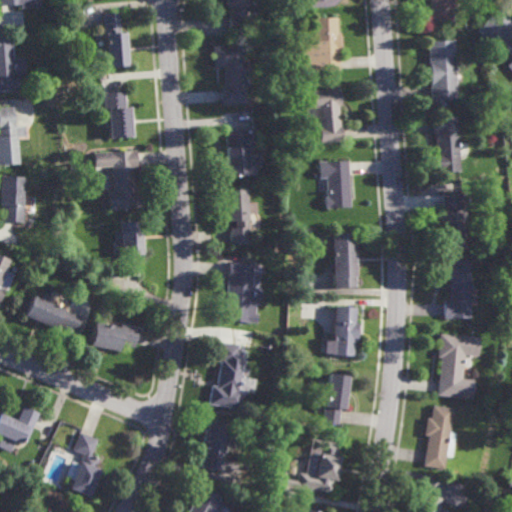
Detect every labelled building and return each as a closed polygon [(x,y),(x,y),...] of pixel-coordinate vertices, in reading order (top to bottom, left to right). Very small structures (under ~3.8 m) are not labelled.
[(247,0),(248,5),(247,6),(248,15),(258,15),(258,30),(248,30),(248,32),(229,33),(229,15),(232,15),(231,7),(227,7),(226,0),(247,0)] [(454,0),(455,7),(451,7),(452,23),(425,24),(424,9),(422,9),(421,0),(454,0)] [(511,57),(483,22),(500,8),(511,23),(511,57)] [(120,32),(126,32),(128,66),(106,68),(106,58),(100,59),(99,49),(105,48),(104,34),(103,34),(102,13),(119,12),(120,32)] [(335,32),(338,32),(339,51),(336,51),(338,71),(299,73),(298,56),(300,56),(299,45),(312,44),(311,17),(334,16),(335,32)] [(12,59),(23,59),(24,75),(18,75),(19,90),(19,92),(0,93),(0,35),(10,35),(12,59)] [(430,101),(426,42),(452,40),(456,99),(430,101)] [(244,62),(249,62),(249,76),(244,76),(246,104),(221,105),(220,88),(224,87),(224,66),(214,67),(212,46),(243,44),(244,62)] [(339,141),(317,143),(316,127),(317,127),(315,108),(305,108),(303,91),(336,88),(338,105),(336,106),(339,141)] [(126,108),(129,108),(131,137),(108,139),(106,111),(103,110),(102,94),(124,92),(126,108)] [(13,126),(24,126),(24,137),(14,137),(16,165),(0,166),(0,108),(12,108),(13,126)] [(459,171),(435,173),(434,159),(436,159),(434,134),(431,134),(430,118),(455,116),(459,171)] [(228,177),(224,132),(252,130),(254,159),(248,159),(250,176),(228,177)] [(136,168),(132,169),(133,190),(138,190),(139,208),(139,209),(108,211),(106,191),(112,191),(111,167),(93,168),(92,154),(135,151),(136,168)] [(348,207),(326,208),(326,209),(323,209),(322,197),(324,197),(323,179),(316,179),(315,162),(323,162),(346,161),(348,207)] [(22,224),(0,222),(0,177),(22,178),(21,188),(23,190),(23,196),(21,198),(20,206),(22,206),(22,224)] [(246,204),(252,203),(253,214),(247,214),(249,245),(229,246),(228,229),(235,229),(234,222),(226,222),(224,191),(245,190),(246,204)] [(441,249),(440,214),(441,214),(441,194),(461,193),(463,248),(441,249)] [(142,256),(136,256),(138,276),(122,278),(120,257),(121,257),(120,243),(113,243),(113,232),(119,232),(118,224),(139,222),(142,256)] [(352,242),(354,242),(354,278),(353,278),(353,288),(332,289),(331,234),(352,234),(352,242)] [(469,319),(442,319),(442,301),(449,301),(449,278),(440,278),(440,260),(469,260),(469,319)] [(259,307),(255,306),(255,315),(258,315),(257,325),(250,324),(250,325),(223,323),(228,263),(253,265),(252,288),(260,288),(259,307)] [(48,299),(46,304),(80,318),(74,332),(56,325),(53,330),(22,318),(30,298),(39,301),(41,296),(48,299)] [(354,342),(351,342),(350,358),(336,358),(336,357),(329,356),(322,355),(322,341),(330,342),(332,308),(354,309),(353,325),(355,325),(354,342)] [(119,331),(119,327),(136,330),(136,340),(133,349),(119,347),(118,354),(88,348),(92,325),(119,331)] [(469,356),(463,356),(461,380),(473,381),(471,397),(436,395),(439,358),(436,358),(438,335),(471,338),(469,356)] [(239,389),(243,389),(240,408),(209,403),(211,385),(217,386),(220,363),(215,363),(218,344),(238,347),(238,352),(244,353),(239,389)] [(341,407),(338,407),(336,422),(320,421),(322,404),(323,390),(324,390),(325,377),(345,379),(341,407)] [(443,468),(422,465),(426,435),(422,435),(425,416),(428,417),(430,404),(451,407),(443,468)] [(27,437),(22,435),(18,442),(13,440),(9,450),(0,446),(0,412),(16,419),(22,405),(37,412),(27,437)] [(229,432),(237,433),(235,445),(228,444),(227,452),(225,452),(225,455),(222,454),(220,470),(202,467),(205,453),(202,452),(206,428),(208,429),(210,420),(230,423),(229,432)] [(89,454),(99,458),(95,466),(100,468),(89,495),(69,487),(83,454),(78,452),(76,454),(73,453),(75,450),(71,449),(78,431),(96,438),(89,454)] [(336,454),(338,455),(334,479),(332,479),(329,492),(294,486),(297,472),(312,474),(316,451),(317,451),(319,439),(338,442),(336,454)] [(436,508),(445,509),(444,511),(414,511),(417,493),(420,493),(422,479),(440,482),(436,508)] [(221,499),(221,498),(234,505),(229,511),(219,511),(215,510),(215,509),(213,508),(210,511),(187,511),(186,511),(200,485),(219,495),(218,497),(221,499)]
